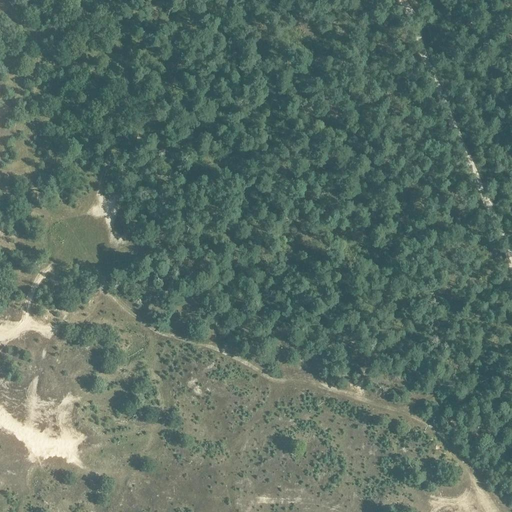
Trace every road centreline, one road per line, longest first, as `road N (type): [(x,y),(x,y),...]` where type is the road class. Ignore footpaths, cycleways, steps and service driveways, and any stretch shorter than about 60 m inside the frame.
road 1 (track): [(499,511),(424,424),(310,383),(277,381),(213,347),(154,330),(109,293),(102,279),(113,242),(101,191),(125,106),(111,0)]
road 2 (track): [(401,0),(511,266)]
road 3 (track): [(56,328),(32,392),(31,433),(65,511)]
road 4 (track): [(109,293),(76,305),(56,328),(0,333)]
